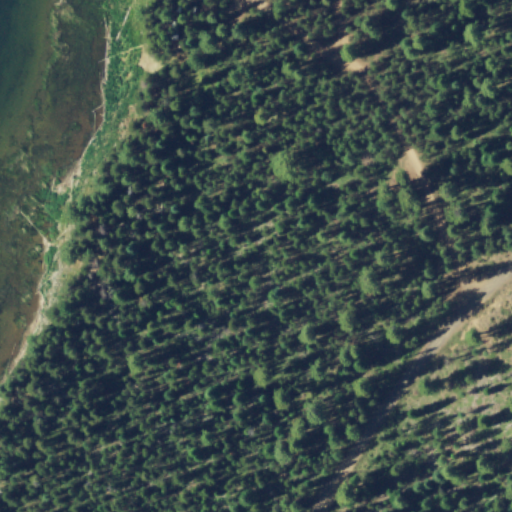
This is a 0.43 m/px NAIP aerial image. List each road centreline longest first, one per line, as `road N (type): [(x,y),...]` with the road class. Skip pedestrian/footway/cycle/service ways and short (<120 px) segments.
road 1 (track): [(326,0),(351,65),(410,163),(468,303)]
road 2 (residential): [(511,260),(426,347),(312,511)]
